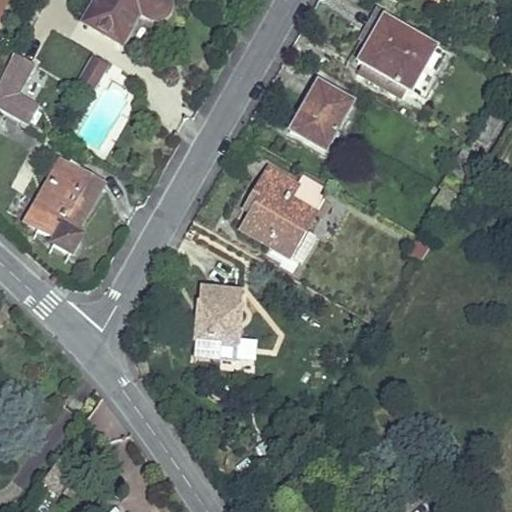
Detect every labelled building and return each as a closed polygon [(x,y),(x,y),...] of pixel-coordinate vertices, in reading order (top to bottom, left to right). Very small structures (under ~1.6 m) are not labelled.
[(165,0),(97,0),(84,25),(122,46),(139,14),(152,21),(158,21),(165,17),(169,9),(168,3),(165,0)] [(358,43),(366,47),(382,19),(386,14),(377,9),(358,43)] [(435,49),(382,19),(366,47),(356,65),(361,67),(356,75),(401,100),(406,92),(420,100),(433,77),(422,71),(435,49)] [(445,55),(435,49),(422,71),(433,77),(445,55)] [(14,56),(0,84),(0,111),(28,127),(38,109),(16,97),(33,67),(14,56)] [(85,73),(98,81),(105,68),(92,61),(85,73)] [(85,73),(78,84),(92,92),(98,81),(85,73)] [(351,105),(316,86),(289,135),(324,154),(351,105)] [(502,118),(493,112),(476,140),(486,146),(502,118)] [(480,162),(461,151),(449,172),(468,183),(480,162)] [(60,165),(36,205),(47,212),(36,232),(54,242),(52,247),(68,257),(78,240),(72,236),(100,188),(60,165)] [(268,170),(245,211),(252,215),(242,233),(301,266),(317,238),(306,231),(323,201),(317,198),(302,189),(268,170)] [(302,189),(317,198),(323,188),(308,179),(302,189)] [(443,190),(432,209),(447,218),(459,199),(443,190)] [(47,212),(36,205),(25,225),(36,232),(47,212)] [(420,264),(431,245),(418,238),(407,256),(420,264)] [(193,359),(234,363),(237,342),(241,294),(199,290),(193,359)] [(256,344),(237,342),(234,363),(254,365),(256,344)] [(54,466),(69,476),(73,470),(59,460),(54,466)] [(41,486),(55,496),(69,476),(54,466),(41,486)]
